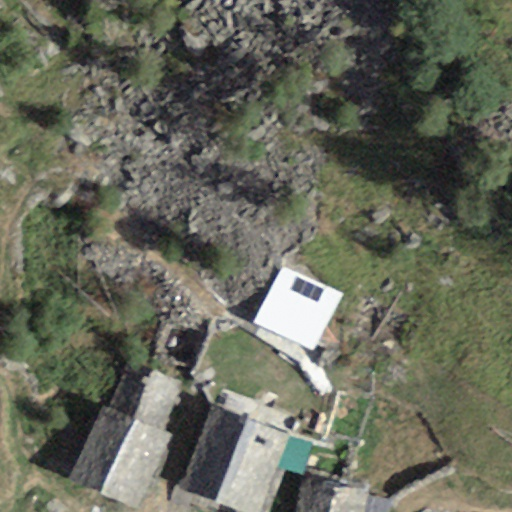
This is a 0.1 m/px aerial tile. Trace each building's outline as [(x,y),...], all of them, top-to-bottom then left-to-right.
[(340,296),(280,266),(253,321),(313,350),(340,296)] [(161,432),(183,384),(128,360),(106,408),(161,432)] [(138,508),(170,438),(161,432),(106,408),(72,480),(138,508)] [(259,511),(287,438),(212,410),(183,489),(244,511),(259,511)] [(360,511),(366,490),(303,476),(295,511),(360,511)]
